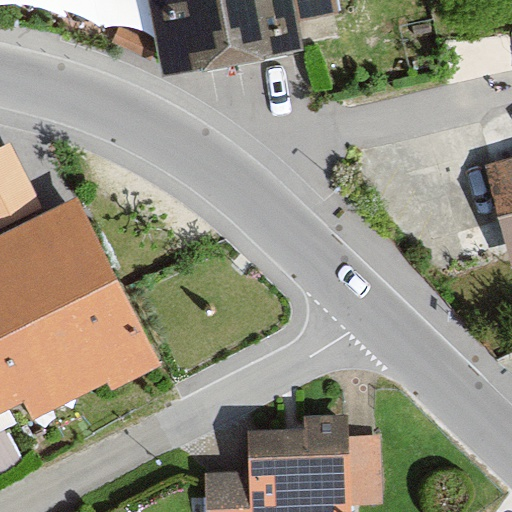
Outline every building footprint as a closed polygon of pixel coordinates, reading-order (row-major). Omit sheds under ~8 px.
[(290,0),(161,0),(178,81),(226,71),(290,57),(301,56),(296,29),(290,0)] [(336,0),(290,0),(296,29),(340,20),(336,0)] [(10,144),(0,148),(0,228),(42,208),(10,144)] [(511,156),(481,165),(506,256),(510,270),(511,269),(511,156)] [(160,365),(75,197),(0,234),(0,413),(23,402),(32,419),(107,381),(112,390),(160,365)] [(383,434),(260,436),(260,472),(212,473),(212,511),(358,511),(358,506),(384,505),(383,434)]
